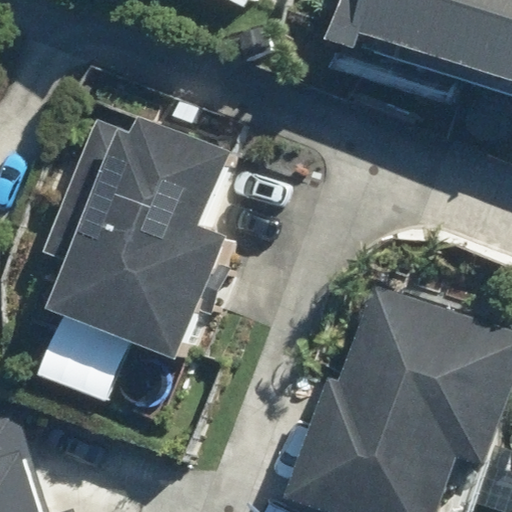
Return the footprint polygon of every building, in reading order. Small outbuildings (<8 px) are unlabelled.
[(257,0),(275,9),(279,0),(257,0)] [(511,69),(511,0),(349,0),(344,17),(511,69)] [(152,135),(110,120),(63,256),(99,269),(83,315),(223,364),(267,239),(240,229),(267,152),(160,115),(152,135)] [(333,469),(437,511),(458,511),(511,381),(511,290),(422,254),(333,469)] [(0,511),(74,511),(60,459),(50,462),(35,408),(0,418),(0,511)]
